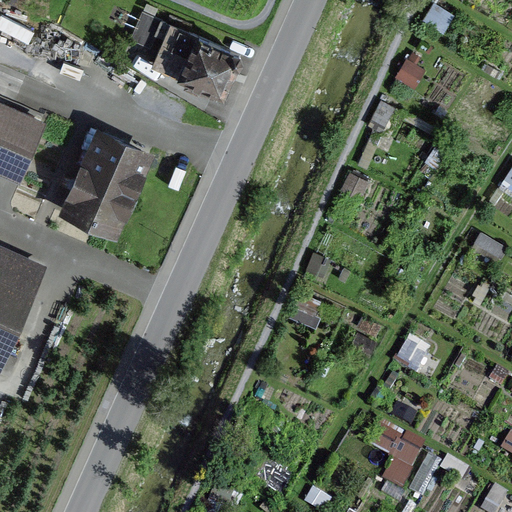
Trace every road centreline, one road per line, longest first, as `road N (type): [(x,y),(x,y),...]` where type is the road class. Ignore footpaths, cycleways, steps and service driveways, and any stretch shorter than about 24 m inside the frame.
road 1 (tertiary): [(309,0),(80,511)]
road 2 (track): [(294,511),(511,152)]
